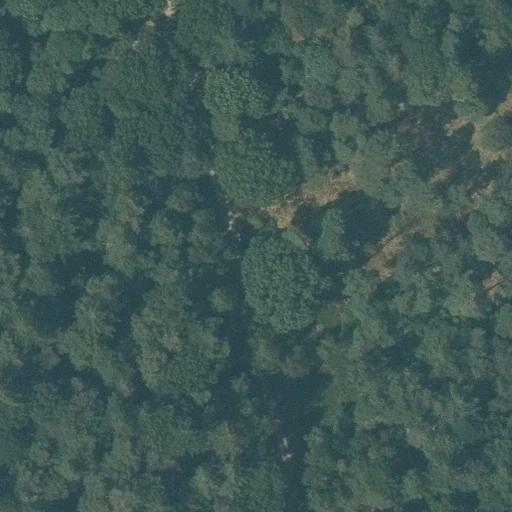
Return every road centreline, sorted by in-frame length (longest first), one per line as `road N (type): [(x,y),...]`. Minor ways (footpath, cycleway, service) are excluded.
road 1 (track): [(161,0),(304,511)]
road 2 (unknown): [(0,103),(181,69),(229,68),(294,89),(382,91),(511,57)]
